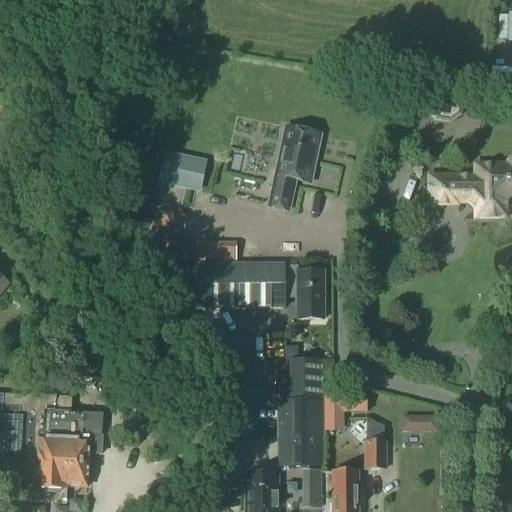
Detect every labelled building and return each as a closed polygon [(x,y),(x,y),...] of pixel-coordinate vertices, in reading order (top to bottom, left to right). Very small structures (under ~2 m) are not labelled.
[(490,35),(511,36),(511,6),(491,6),(490,35)] [(461,96),(432,91),(429,109),(436,120),(448,123),(458,116),(461,96)] [(294,182),(309,185),(320,137),(284,130),(267,209),(287,213),(294,182)] [(205,164),(164,155),(157,184),(198,193),(205,164)] [(511,161),(509,165),(508,169),(476,169),(476,180),(430,180),(430,208),(458,208),(458,206),(470,206),(476,212),(476,222),(507,222),(507,206),(511,200),(511,161)] [(221,184),(217,197),(241,203),(244,189),(221,184)] [(162,250),(179,245),(168,208),(151,213),(162,250)] [(195,264),(235,263),(235,251),(195,252),(195,264)] [(492,271),(511,270),(511,252),(491,253),(492,271)] [(284,310),(284,293),(283,268),(283,267),(190,268),(190,269),(179,269),(179,291),(189,291),(189,311),(284,310)] [(297,322),(323,322),(323,274),(297,274),(297,268),(283,268),(284,293),(297,292),(297,322)] [(284,350),(284,361),(295,361),(295,355),(290,349),(284,350)] [(290,403),(279,403),(279,444),(289,444),(289,469),(322,468),(322,425),(322,402),(322,362),(290,362),(290,403)] [(0,453),(4,454),(1,503),(35,505),(36,492),(65,494),(65,489),(86,490),(87,457),(101,457),(101,439),(68,437),(70,400),(0,397),(0,453)] [(366,398),(323,398),(323,428),(328,428),(339,419),(339,414),(366,414),(366,398)] [(171,411),(170,426),(183,427),(183,411),(171,411)] [(435,419),(421,418),(421,434),(435,434),(435,419)] [(363,445),(363,473),(386,473),(386,444),(363,445)] [(321,498),(321,473),(305,473),(305,498),(321,498)] [(354,492),(354,475),(333,475),(333,511),(355,511),(355,492),(354,492)] [(276,511),(276,478),(245,478),(245,511),(276,511)]
